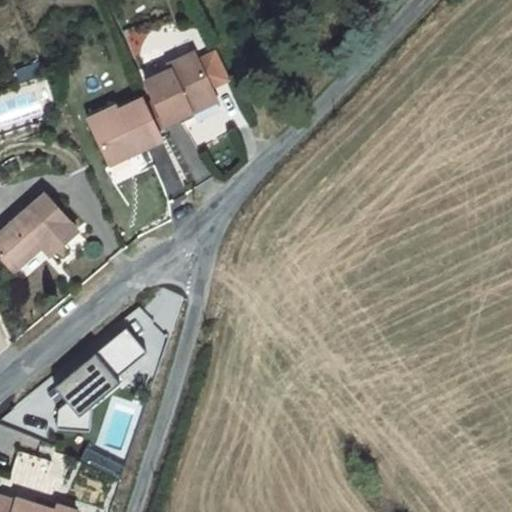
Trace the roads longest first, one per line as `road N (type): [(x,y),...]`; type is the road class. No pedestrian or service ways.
road 1 (unclassified): [(207,223),(420,0)]
road 2 (unclassified): [(120,511),(207,223)]
road 3 (residential): [(207,223),(0,384)]
